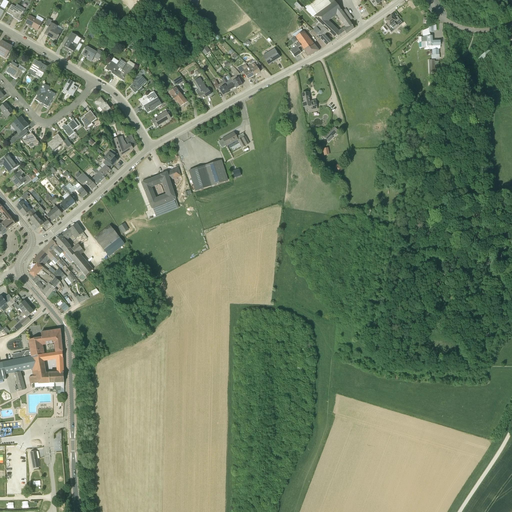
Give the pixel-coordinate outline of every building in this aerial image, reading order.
[(335,1),(334,2),(332,0),(314,0),(304,8),(313,17),(323,27),(328,32),(337,41),(354,29),(349,22),(353,19),(346,10),(342,12),(335,1)] [(24,12),(15,7),(12,5),(7,13),(13,16),(19,19),(21,17),(24,12)] [(161,19),(158,14),(151,18),(154,23),(161,19)] [(40,26),(42,23),(35,19),(30,16),(25,24),(32,27),(38,30),(40,27),(40,26)] [(386,32),(388,29),(390,31),(397,26),(398,27),(403,23),(397,16),(394,18),(391,16),(385,21),(387,23),(385,25),(385,26),(383,28),(386,32)] [(97,21),(92,18),(89,23),(94,26),(97,21)] [(60,34),(55,31),(56,29),(57,26),(51,23),(48,27),(44,34),(56,41),(60,34)] [(191,34),(194,39),(206,31),(203,26),(191,34)] [(328,32),(323,27),(320,29),(321,31),(320,32),(316,27),(313,30),(323,42),(326,46),(331,42),(325,35),(328,32)] [(440,45),(440,41),(432,41),(432,36),(430,36),(429,28),(422,31),(422,36),(421,36),(421,37),(418,37),(418,42),(421,42),(425,42),(426,48),(429,48),(429,50),(432,50),(432,55),(431,55),(431,59),(439,59),(439,49),(440,48),(440,47),(440,45)] [(304,50),(308,56),(314,54),(319,51),(303,31),(295,37),(304,50)] [(78,43),(81,39),(72,34),(65,47),(74,52),(75,49),(78,51),(82,45),(78,43)] [(243,44),(245,46),(260,37),(259,34),(243,44)] [(213,37),(203,42),(205,45),(206,44),(214,40),(213,37)] [(9,53),(13,47),(12,47),(1,41),(2,40),(1,40),(0,42),(0,51),(5,55),(7,52),(9,53)] [(290,52),(294,57),(304,51),(300,45),(299,43),(295,45),(297,47),(290,52)] [(209,48),(208,45),(200,49),(203,55),(206,54),(204,51),(209,48)] [(87,47),(83,55),(88,58),(89,57),(92,60),(94,57),(99,60),(103,53),(102,54),(99,52),(100,51),(98,50),(96,53),(87,47)] [(263,56),(268,64),(279,58),(274,49),(263,56)] [(111,73),(117,77),(127,64),(120,59),(117,65),(111,61),(106,70),(108,71),(108,70),(112,72),(111,73)] [(31,68),(43,75),(48,67),(36,60),(31,68)] [(439,65),(438,61),(434,61),(434,60),(428,60),(429,74),(436,73),(435,66),(439,65)] [(255,63),(249,67),(251,70),(254,76),(260,72),(257,66),(255,63)] [(11,64),(6,72),(17,79),(22,71),(24,73),(26,69),(20,65),(18,68),(11,64)] [(127,64),(117,77),(124,82),(133,68),(127,64)] [(249,67),(248,67),(249,67),(248,68),(246,64),(243,66),(242,65),(238,68),(241,73),(243,72),(245,74),(248,80),(254,76),(251,70),(249,67)] [(180,75),(172,81),(175,86),(176,84),(177,86),(184,81),(180,75)] [(223,82),(224,83),(226,87),(229,92),(236,88),(231,78),(229,75),(221,79),(223,82)] [(238,79),(236,75),(231,78),(236,88),(236,89),(242,85),(238,78),(238,79)] [(142,76),(130,88),(135,93),(147,82),(142,76)] [(198,95),(201,99),(203,97),(203,99),(211,94),(208,89),(207,90),(200,78),(194,82),(196,85),(198,90),(196,91),(198,95)] [(63,91),(73,97),(78,88),(74,86),(75,83),(69,80),(63,91)] [(224,83),(223,82),(218,85),(215,80),(211,82),(215,89),(218,88),(223,96),(229,92),(226,87),(224,83)] [(35,100),(42,103),(48,93),(51,88),(49,87),(49,86),(48,85),(47,85),(46,86),(43,90),(41,89),(38,95),(35,100)] [(175,101),(177,100),(181,106),(187,102),(176,88),(171,92),(172,93),(170,94),(175,101)] [(139,100),(143,107),(158,98),(153,91),(139,100)] [(48,93),(42,103),(44,105),(44,106),(48,109),(49,106),(56,94),(53,92),(51,95),(48,93)] [(306,111),(317,109),(316,102),(310,103),(308,92),(302,94),(306,111)] [(100,107),(104,113),(111,109),(106,103),(105,103),(101,97),(93,103),(98,108),(100,107)] [(158,98),(143,107),(147,113),(162,105),(158,98)] [(0,107),(0,108),(7,117),(13,112),(6,103),(0,107)] [(91,123),(97,119),(90,111),(87,114),(87,115),(85,116),(85,117),(81,120),(84,123),(83,124),(85,127),(85,128),(91,123)] [(152,120),(156,127),(170,119),(166,112),(152,120)] [(21,132),(29,126),(26,122),(25,123),(21,117),(13,123),(21,132),(14,137),(17,141),(24,135),(21,132)] [(61,127),(66,134),(69,137),(74,133),(73,131),(78,127),(74,120),(66,126),(65,124),(61,127)] [(332,137),(338,131),(333,126),(323,136),(329,142),(333,138),(332,137)] [(28,144),(31,149),(39,142),(31,133),(22,141),(25,146),(28,144)] [(223,139),(219,142),(222,148),(226,146),(238,140),(234,133),(223,139)] [(71,145),(70,143),(67,139),(64,141),(58,134),(54,136),(56,138),(48,144),(53,150),(63,142),(68,148),(71,145)] [(124,141),(123,139),(122,136),(114,139),(119,152),(121,156),(133,149),(130,143),(134,141),(131,135),(126,137),(127,138),(124,141)] [(238,141),(239,143),(242,148),(249,144),(245,136),(245,137),(238,140),(238,141)] [(79,153),(81,155),(88,148),(86,146),(79,153)] [(109,151),(103,159),(106,161),(113,166),(118,161),(114,158),(115,156),(116,157),(118,154),(113,151),(111,153),(109,151)] [(13,162),(8,155),(0,161),(0,165),(1,167),(3,165),(9,173),(19,166),(15,161),(13,162)] [(96,169),(97,170),(100,172),(104,177),(105,177),(111,171),(111,170),(113,166),(106,161),(103,159),(103,158),(100,162),(103,163),(105,165),(101,169),(99,167),(96,169)] [(221,161),(205,166),(211,186),(228,181),(221,161)] [(211,186),(205,166),(189,171),(195,191),(211,186)] [(152,208),(176,199),(174,193),(170,181),(181,176),(178,168),(142,183),(152,209),(152,208)] [(26,186),(37,177),(35,174),(31,177),(29,175),(28,176),(28,175),(24,178),(21,175),(24,173),(21,169),(17,172),(18,173),(10,179),(11,179),(18,188),(24,184),(26,186)] [(100,172),(97,170),(95,172),(97,174),(91,180),(97,186),(105,178),(105,177),(104,177),(100,172)] [(97,186),(91,180),(91,181),(83,173),(77,179),(82,185),(84,183),(92,191),(97,186)] [(32,181),(34,184),(40,180),(38,176),(32,181)] [(81,186),(77,188),(75,185),(72,187),(69,183),(65,187),(64,185),(61,188),(66,194),(68,196),(69,195),(76,190),(82,198),(87,194),(81,186)] [(25,200),(29,197),(27,195),(29,194),(27,192),(21,196),(22,198),(24,201),(25,200)] [(75,202),(70,196),(69,195),(68,196),(66,194),(62,197),(65,200),(70,206),(75,202)] [(16,207),(20,211),(26,206),(29,204),(25,200),(24,201),(23,202),(22,202),(16,207)] [(70,206),(65,200),(60,204),(66,210),(70,206)] [(28,213),(30,215),(34,212),(32,209),(30,211),(26,206),(20,211),(24,216),(28,213)] [(57,207),(52,211),(57,217),(62,214),(57,207)] [(6,219),(4,221),(7,223),(12,219),(3,208),(0,211),(2,214),(0,216),(0,218),(3,221),(4,221),(6,219)] [(57,217),(52,211),(47,215),(52,221),(57,217)] [(30,219),(34,224),(40,219),(34,212),(30,215),(31,218),(30,219)] [(40,219),(34,224),(38,229),(43,224),(45,226),(50,223),(48,220),(46,222),(42,217),(40,219)] [(4,221),(1,224),(7,231),(16,224),(12,219),(7,223),(4,221)] [(64,251),(65,252),(70,248),(71,247),(66,241),(73,236),(75,239),(76,239),(80,244),(81,245),(88,239),(83,233),(84,233),(77,223),(55,240),(64,251)] [(125,223),(119,227),(123,234),(129,230),(125,223)] [(120,237),(110,226),(94,238),(104,250),(120,237)] [(120,237),(104,250),(109,257),(125,244),(120,237)] [(71,263),(73,262),(73,261),(65,252),(64,251),(55,240),(53,241),(52,240),(46,246),(51,251),(53,254),(54,253),(55,254),(54,254),(56,256),(55,257),(57,258),(58,258),(60,258),(61,258),(64,255),(71,263)] [(72,249),(70,248),(65,252),(73,261),(77,266),(81,270),(86,276),(93,270),(80,255),(84,252),(81,249),(82,249),(78,244),(72,249)] [(46,246),(43,250),(48,255),(49,258),(52,261),(52,262),(53,262),(55,265),(57,263),(62,269),(65,266),(60,260),(58,258),(57,258),(55,257),(56,256),(54,254),(55,254),(54,253),(53,254),(51,251),(46,246)] [(46,263),(48,265),(52,261),(49,258),(48,255),(43,250),(38,255),(46,263)] [(34,259),(37,263),(43,267),(46,263),(38,255),(34,259)] [(37,263),(29,273),(35,277),(36,276),(40,279),(47,283),(48,285),(53,279),(51,278),(53,275),(48,271),(43,267),(37,263)] [(51,267),(48,271),(53,275),(58,279),(60,276),(56,271),(51,267)] [(29,275),(36,285),(38,283),(39,284),(40,283),(43,287),(47,283),(40,279),(36,276),(35,277),(29,273),(29,275)] [(45,289),(42,292),(42,293),(47,299),(47,298),(49,300),(53,296),(55,297),(57,295),(55,293),(57,290),(55,289),(60,282),(55,278),(50,284),(45,289)] [(36,285),(42,292),(45,289),(43,287),(40,283),(39,284),(38,283),(36,285)] [(82,298),(80,297),(79,296),(76,297),(78,302),(79,303),(89,298),(89,297),(87,295),(84,297),(82,298)] [(11,311),(13,309),(10,307),(12,306),(15,303),(15,302),(12,299),(6,304),(7,305),(11,311)] [(19,309),(22,312),(29,306),(24,301),(18,306),(17,305),(16,303),(13,306),(17,310),(19,309)] [(64,312),(69,308),(64,302),(60,306),(64,312)] [(22,312),(21,313),(24,316),(25,315),(27,317),(33,312),(29,306),(22,312)] [(21,324),(16,328),(18,330),(22,326),(23,327),(31,320),(28,318),(26,319),(25,318),(20,323),(21,324)] [(22,358),(30,357),(44,355),(42,344),(55,342),(57,353),(62,352),(60,330),(41,333),(42,338),(29,340),(31,350),(21,352),(22,358)] [(33,369),(33,370),(45,369),(43,360),(57,358),(58,368),(63,368),(62,352),(57,353),(44,355),(30,357),(33,369)] [(3,362),(5,374),(14,373),(20,371),(33,369),(30,357),(22,358),(14,360),(3,362)] [(45,369),(33,370),(34,377),(29,377),(29,384),(54,382),(55,386),(56,386),(56,394),(64,394),(63,368),(58,368),(58,373),(49,373),(49,374),(46,374),(45,369)] [(16,381),(19,391),(25,390),(20,371),(14,373),(16,381)] [(36,451),(30,452),(33,469),(39,467),(36,451)]
